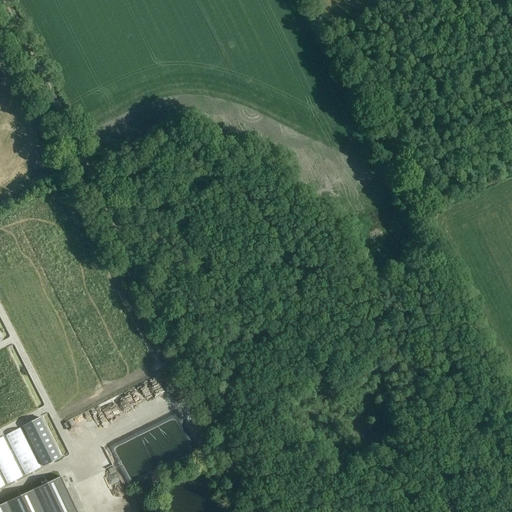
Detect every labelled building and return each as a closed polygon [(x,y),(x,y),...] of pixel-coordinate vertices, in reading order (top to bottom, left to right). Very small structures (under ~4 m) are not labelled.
[(12,418),(29,410),(11,369),(0,374),(0,424),(13,419),(12,418)] [(38,419),(23,427),(43,466),(58,458),(38,419)] [(0,486),(2,486),(1,484),(21,476),(20,475),(35,468),(18,427),(1,434),(1,436),(0,436),(0,486)] [(119,490),(112,472),(90,480),(97,499),(119,490)] [(0,505),(0,511),(77,511),(60,477),(0,505)]
